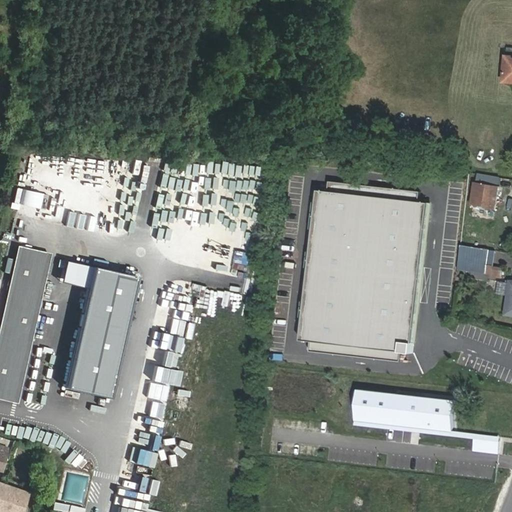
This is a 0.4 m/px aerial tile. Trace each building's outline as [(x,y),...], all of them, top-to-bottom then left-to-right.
[(499,188),(476,184),(473,204),(495,209),(499,188)] [(433,203),(323,192),(307,343),(417,354),(433,203)] [(466,236),(473,237),(474,226),(467,225),(466,236)] [(471,247),(473,237),(466,236),(463,236),(462,245),(471,247)] [(468,266),(487,268),(487,265),(490,250),(471,247),(462,245),(459,264),(468,266)] [(46,255),(20,249),(0,339),(0,395),(15,399),(46,255)] [(487,265),(494,266),(497,251),(490,250),(487,265)] [(486,275),(487,268),(468,266),(467,273),(486,275)] [(136,275),(109,269),(78,412),(105,418),(136,275)] [(459,401),(361,388),(356,419),(455,432),(459,401)] [(26,451),(14,447),(12,455),(24,459),(26,451)] [(18,511),(25,493),(0,484),(0,511),(18,511)]
